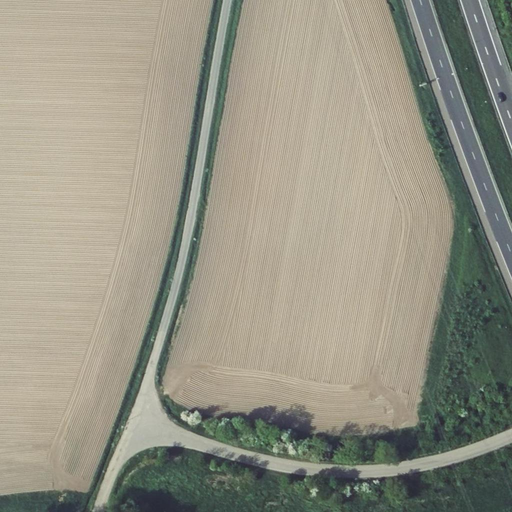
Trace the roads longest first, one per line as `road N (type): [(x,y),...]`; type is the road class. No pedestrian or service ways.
road 1 (unclassified): [(228,0),(187,237),(133,422)]
road 2 (unclassified): [(511,435),(410,468),(354,472),(274,464),(133,422)]
road 3 (motorway): [(419,0),(511,254)]
road 4 (motorway): [(511,120),(470,0)]
